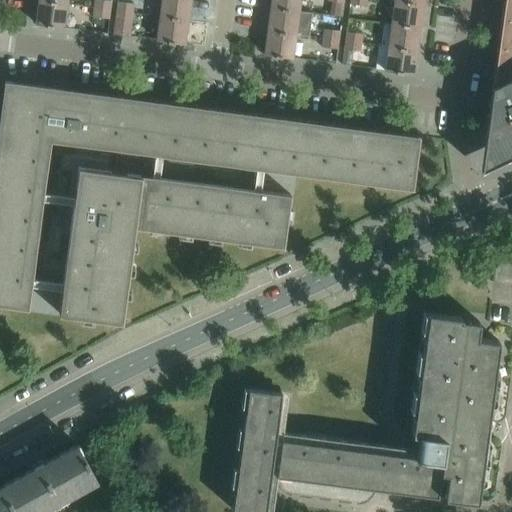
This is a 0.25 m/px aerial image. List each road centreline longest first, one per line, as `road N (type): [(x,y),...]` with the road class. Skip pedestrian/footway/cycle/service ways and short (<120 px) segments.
road 1 (tertiary): [(0,434),(110,374),(511,194)]
road 2 (residential): [(454,102),(214,68)]
road 3 (residential): [(214,68),(0,40)]
